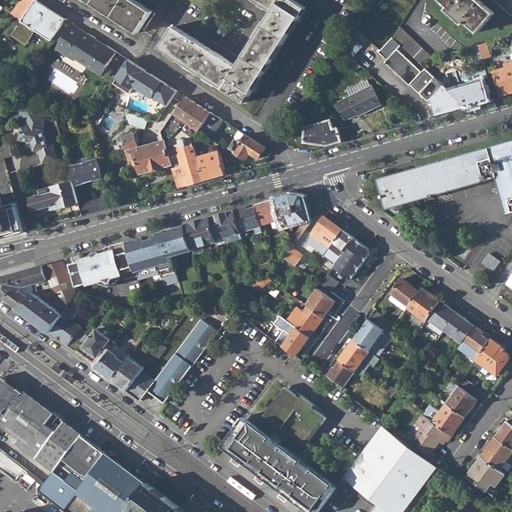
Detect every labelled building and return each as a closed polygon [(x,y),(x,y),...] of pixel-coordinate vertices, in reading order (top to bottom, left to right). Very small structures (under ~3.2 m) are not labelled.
[(22,0),(13,14),(23,21),(38,0),(22,0)] [(53,40),(67,18),(39,0),(38,0),(23,21),(36,29),(53,40)] [(89,0),(139,32),(152,10),(136,0),(89,0)] [(162,47),(247,102),(306,6),(295,0),(257,0),(273,10),(239,66),(176,25),(162,47)] [(467,21),(480,31),(496,12),(481,0),(442,0),(450,6),(447,10),(464,24),(467,21)] [(27,42),(36,29),(23,21),(14,33),(27,42)] [(92,69),(107,78),(111,71),(106,68),(118,51),(73,22),(61,42),(72,50),(68,56),(75,60),(76,59),(78,57),(93,67),(92,69)] [(400,43),(419,60),(434,56),(400,25),(393,36),(400,43)] [(353,57),(370,40),(356,27),(343,48),(347,52),(353,57)] [(433,97),(434,103),(438,113),(444,111),(468,104),(448,86),(431,71),(427,74),(396,47),(400,43),(393,36),(380,52),(387,58),(386,59),(425,95),(428,98),(433,97)] [(479,43),(483,56),(494,53),(491,40),(479,43)] [(59,50),(68,56),(72,50),(61,42),(54,53),(56,54),(59,50)] [(471,46),(475,59),(483,56),(479,43),(471,46)] [(343,57),(352,66),(357,61),(353,57),(347,52),(343,57)] [(76,59),(92,69),(93,67),(78,57),(76,59)] [(130,59),(114,82),(130,92),(135,85),(153,97),(155,95),(168,104),(178,89),(130,59)] [(511,63),(494,69),(501,94),(511,90),(511,63)] [(448,86),(468,104),(489,98),(482,76),(448,86)] [(360,114),(382,103),(372,84),(371,84),(368,78),(349,88),(352,94),(334,103),(350,118),(359,113),(360,114)] [(173,164),(179,187),(205,180),(199,156),(195,140),(202,129),(213,112),(187,95),(164,131),(166,139),(173,164)] [(46,113),(30,110),(29,120),(24,119),(21,137),(31,139),(33,145),(37,144),(38,148),(43,163),(58,158),(54,144),(48,146),(43,129),(46,113)] [(202,129),(213,137),(225,120),(213,112),(202,129)] [(306,140),(328,145),(343,140),(339,126),(334,127),(332,119),(306,125),(306,140)] [(236,151),(246,158),(251,152),(260,157),(267,147),(241,130),(236,137),(237,138),(232,147),(237,150),(236,151)] [(141,172),(173,164),(166,139),(139,147),(137,141),(139,140),(136,132),(123,135),(130,162),(135,161),(137,168),(139,167),(141,172)] [(504,175),(511,201),(511,141),(386,177),(394,206),(504,175)] [(199,156),(205,180),(228,173),(221,147),(219,144),(215,144),(212,146),(212,148),(212,152),(199,156)] [(74,180),(75,185),(105,177),(100,158),(93,159),(88,157),(79,159),(77,165),(70,166),(74,180)] [(75,185),(74,180),(40,190),(41,193),(29,197),(33,210),(45,206),(46,211),(70,204),(80,202),(75,185)] [(284,218),(292,249),(294,247),(296,244),(292,230),(290,230),(288,226),(310,219),(305,196),(292,194),(278,198),(284,218)] [(0,237),(11,234),(3,205),(1,197),(0,197),(0,237)] [(111,197),(81,205),(83,214),(113,206),(111,197)] [(262,224),(284,218),(278,198),(256,204),(256,206),(262,224)] [(18,201),(3,205),(11,234),(26,230),(18,201)] [(235,210),(241,233),(262,226),(262,224),(256,206),(246,210),(245,207),(235,210)] [(313,216),(315,218),(322,209),(320,208),(313,216)] [(211,217),(218,239),(241,233),(235,210),(211,217)] [(315,235),(332,248),(345,230),(327,216),(314,234),(315,235)] [(193,249),(218,241),(218,239),(211,217),(186,224),(193,249)] [(298,233),(300,239),(311,223),(304,225),(298,233)] [(165,284),(179,280),(175,267),(178,266),(175,255),(193,250),(193,249),(186,224),(158,232),(129,240),(139,276),(140,279),(161,273),(165,284)] [(337,263),(356,238),(345,230),(332,248),(327,255),(326,255),(337,263)] [(243,239),(241,233),(218,239),(218,241),(219,246),(243,239)] [(315,235),(310,242),(327,255),(332,248),(315,235)] [(335,266),(353,279),(372,254),(371,248),(356,238),(337,263),(335,266)] [(94,257),(85,260),(83,253),(72,257),(72,258),(79,286),(97,282),(112,287),(117,276),(124,274),(126,280),(139,276),(129,240),(110,246),(110,249),(102,251),(96,250),(93,253),(94,257)] [(482,246),(475,254),(487,264),(493,256),(482,246)] [(305,255),(294,247),(292,249),(286,257),(297,266),(305,255)] [(52,277),(66,312),(76,298),(81,292),(79,286),(72,258),(48,265),(52,277)] [(314,273),(324,280),(331,269),(321,263),(314,273)] [(0,294),(50,332),(64,314),(37,293),(39,293),(36,285),(50,281),(45,264),(1,277),(0,283),(0,294)] [(322,284),(333,292),(341,281),(330,273),(322,284)] [(253,286),(259,293),(275,279),(269,274),(253,286)] [(405,278),(394,293),(396,294),(413,307),(423,292),(405,278)] [(413,307),(411,309),(419,315),(417,322),(425,328),(426,326),(444,302),(426,288),(423,292),(413,307)] [(309,304),(327,317),(337,302),(320,289),(309,304)] [(413,307),(396,294),(391,300),(408,313),(411,309),(413,307)] [(50,332),(75,350),(88,333),(72,320),(69,318),(74,312),(76,314),(78,316),(87,303),(82,300),(81,302),(76,298),(66,312),(64,314),(50,332)] [(309,304),(304,300),(290,319),(304,329),(313,336),(327,317),(309,304)] [(426,326),(443,338),(445,336),(461,314),(444,302),(426,326)] [(371,320),(392,335),(398,326),(378,311),(371,320)] [(445,336),(463,349),(479,327),(461,314),(445,336)] [(156,381),(149,391),(166,403),(219,331),(203,318),(156,381)] [(304,329),(290,319),(289,321),(302,331),(304,329)] [(392,335),(371,320),(356,340),(372,352),(380,357),(395,338),(392,335)] [(463,349),(478,360),(493,340),(484,334),(486,332),(479,327),(463,349)] [(118,344),(98,329),(84,347),(98,358),(93,365),(99,369),(117,345),(118,344)] [(478,360),(475,365),(489,375),(492,371),(500,377),(511,360),(511,358),(511,355),(507,352),(508,350),(494,339),(493,340),(478,360)] [(343,361),(358,372),(372,352),(356,340),(342,360),(343,361)] [(131,356),(117,345),(99,369),(128,391),(143,371),(145,369),(130,357),(131,356)] [(330,375),(346,387),(358,372),(343,361),(338,369),(336,367),(330,375)] [(77,379),(56,364),(53,368),(74,383),(77,379)] [(156,381),(143,371),(128,391),(141,401),(145,395),(149,391),(156,381)] [(0,423),(23,392),(3,377),(2,378),(0,380),(0,423)] [(461,387),(480,401),(487,392),(466,377),(460,386),(461,387)] [(460,386),(454,381),(449,389),(456,394),(461,387),(460,386)] [(268,417),(289,389),(286,387),(265,415),(268,417)] [(449,404),(468,418),(480,401),(461,387),(456,394),(449,404)] [(304,444),(326,416),(314,407),(315,405),(300,393),(298,395),(289,389),(268,417),(259,428),(248,419),(228,446),(273,480),(271,482),(285,493),(288,490),(316,511),(319,511),(338,487),(282,445),(290,434),(304,444)] [(23,392),(0,423),(0,424),(18,439),(15,443),(36,459),(58,431),(56,430),(47,423),(55,412),(25,390),(23,392)] [(449,404),(436,422),(455,436),(468,418),(449,404)] [(47,423),(56,430),(65,419),(55,411),(55,412),(47,423)] [(328,418),(326,416),(304,444),(307,447),(328,418)] [(416,443),(433,456),(445,439),(450,443),(455,436),(436,422),(426,416),(419,426),(425,430),(416,443)] [(223,446),(271,482),(273,480),(228,446),(248,419),(245,417),(223,446)] [(54,472),(83,434),(66,420),(58,431),(36,459),(54,472)] [(498,437),(511,446),(511,423),(510,421),(498,437)] [(384,427),(344,480),(347,482),(349,478),(379,500),(370,511),(404,511),(438,467),(384,427)] [(76,491),(107,451),(83,434),(54,472),(40,491),(63,509),(76,491)] [(484,457),(502,470),(511,457),(511,446),(498,437),(484,457)] [(124,511),(147,482),(107,451),(76,491),(96,506),(91,511),(124,511)] [(469,477),(489,491),(495,484),(499,487),(508,474),(502,470),(484,457),(469,477)] [(189,511),(148,481),(147,482),(124,511),(189,511)] [(310,511),(316,511),(288,490),(285,493),(293,499),(310,511)] [(67,511),(91,511),(96,506),(76,491),(63,509),(67,511)]
